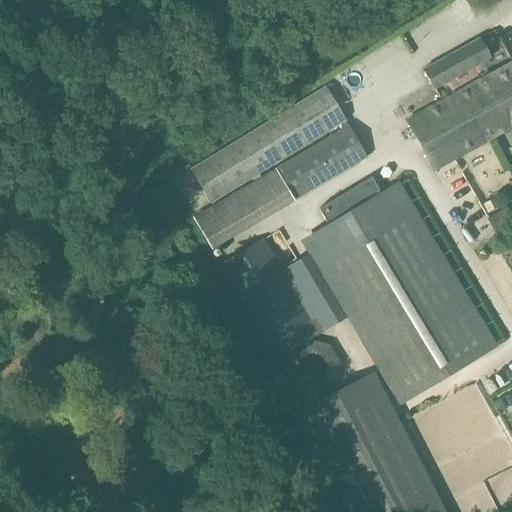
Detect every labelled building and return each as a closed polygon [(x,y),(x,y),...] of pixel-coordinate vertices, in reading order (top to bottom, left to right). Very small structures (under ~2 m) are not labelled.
[(478,39),(423,71),(433,89),(489,57),(478,39)] [(511,61),(407,119),(434,170),(511,126),(511,61)] [(211,202),(345,119),(325,87),(191,169),(211,202)] [(277,167),(295,198),(366,156),(348,125),(277,167)] [(237,228),(292,195),(275,168),(193,217),(211,248),(239,231),(237,228)] [(411,394),(492,346),(396,186),(382,194),(371,176),(318,208),(340,244),(322,254),(319,248),(282,270),(263,238),(219,264),(275,358),(346,316),(381,373),(396,399),(409,391),(411,394)] [(511,218),(506,208),(486,219),(494,233),(511,222),(511,218)] [(444,511),(374,374),(299,412),(349,511),(444,511)]
